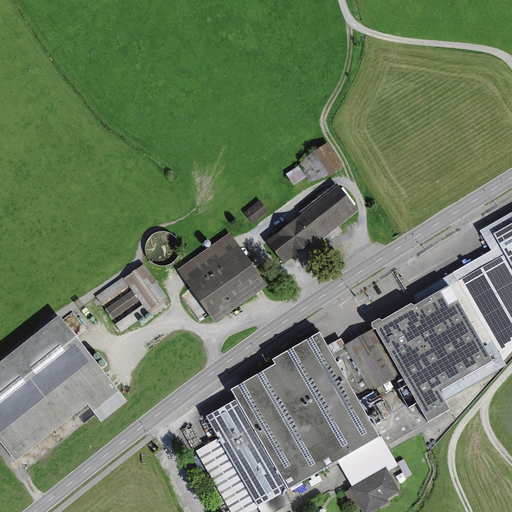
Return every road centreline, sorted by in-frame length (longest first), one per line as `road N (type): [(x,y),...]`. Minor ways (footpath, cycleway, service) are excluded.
road 1 (secondary): [(511,177),(272,330),(35,511)]
road 2 (track): [(374,263),(359,237),(360,192),(325,126),(351,63),(349,19)]
road 3 (track): [(303,309),(262,237),(318,188),(350,174)]
road 4 (track): [(342,0),(363,30),(495,52),(511,64)]
road 5 (track): [(170,278),(214,333),(296,298)]
road 6 (track): [(470,511),(453,471),(453,443),(487,397)]
